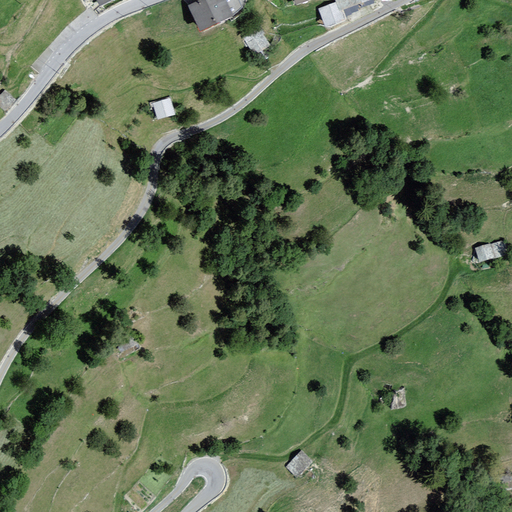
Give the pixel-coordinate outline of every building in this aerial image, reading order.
[(223,19),(215,0),(201,0),(182,8),(191,31),(223,19)] [(364,1),(364,0),(328,0),(332,11),(364,1)] [(333,23),(328,6),(312,10),(316,28),(333,23)] [(260,48),(255,37),(242,43),(247,54),(260,48)] [(14,100),(4,91),(0,95),(0,106),(5,111),(14,100)] [(167,116),(164,103),(149,107),(152,120),(167,116)] [(494,259),(492,245),(481,247),(484,261),(494,259)] [(481,261),(478,248),(467,250),(470,264),(481,261)] [(314,460),(306,451),(292,464),(300,473),(314,460)]
